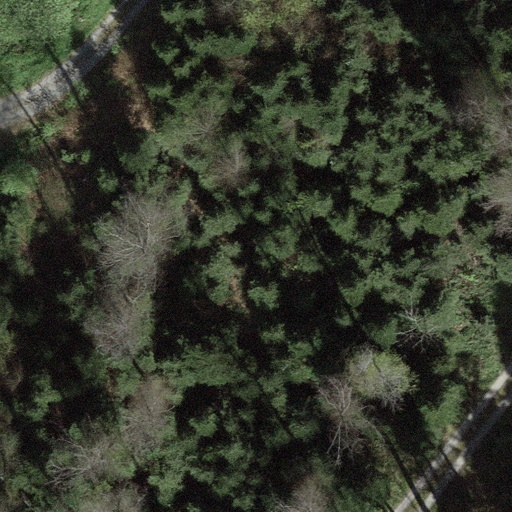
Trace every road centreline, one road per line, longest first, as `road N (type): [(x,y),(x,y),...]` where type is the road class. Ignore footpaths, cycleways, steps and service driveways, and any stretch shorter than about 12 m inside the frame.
road 1 (track): [(129,0),(57,84),(0,116)]
road 2 (track): [(411,511),(511,382)]
